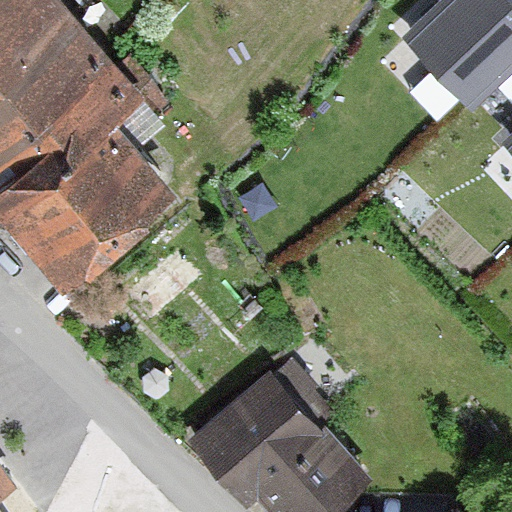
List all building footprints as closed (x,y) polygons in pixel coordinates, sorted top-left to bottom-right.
[(0,0),(0,168),(122,64),(66,0),(0,0)] [(511,0),(432,0),(402,29),(469,100),(494,77),(511,59),(511,0)] [(511,59),(494,77),(511,95),(511,59)] [(122,64),(0,168),(0,200),(66,277),(177,181),(117,111),(143,89),(122,64)] [(511,124),(502,134),(511,144),(511,124)] [(318,511),(368,468),(271,358),(188,431),(244,495),(253,487),(274,511),(318,511)] [(0,511),(19,511),(0,483),(0,511)]
